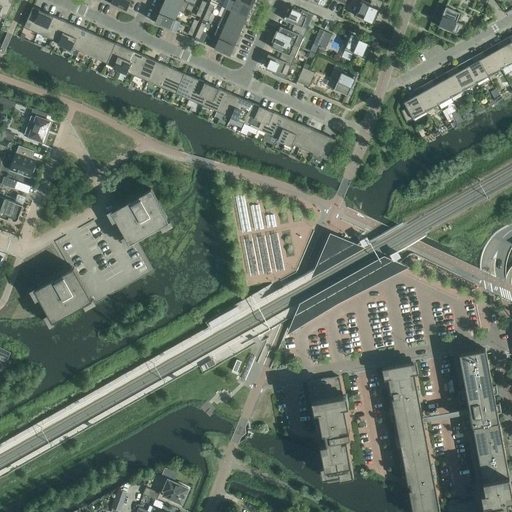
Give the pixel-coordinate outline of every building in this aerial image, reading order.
[(0,0),(0,16),(6,19),(14,0),(0,0)] [(106,0),(106,1),(127,10),(131,1),(129,0),(106,0)] [(179,11),(185,13),(189,3),(183,1),(180,0),(164,0),(163,4),(179,11)] [(235,1),(232,0),(229,0),(226,8),(247,18),(251,8),(235,1)] [(232,0),(235,1),(251,8),(254,0),(232,0)] [(374,22),(384,2),(379,0),(371,0),(370,4),(362,0),(355,16),(365,20),(366,19),(374,22)] [(159,13),(175,20),(179,11),(163,4),(159,13)] [(40,10),(33,7),(24,27),(38,33),(46,15),(38,12),(38,10),(39,10),(40,10)] [(446,7),(441,18),(443,19),(439,27),(460,36),(465,25),(458,22),(461,14),(446,7)] [(247,18),(226,8),(222,18),(243,27),(247,18)] [(283,19),(294,24),(307,29),(313,15),(314,15),(300,8),(300,9),(302,10),(300,13),(288,8),(283,19)] [(155,23),(171,30),(175,20),(159,13),(155,23)] [(55,17),(54,19),(46,15),(38,33),(52,39),(61,19),(54,16),(54,17),(55,17)] [(243,27),(222,18),(218,27),(239,36),(243,27)] [(67,22),(61,19),(52,39),(59,42),(58,44),(65,47),(73,27),(65,24),(66,22),(67,22)] [(281,26),(276,37),(295,45),(295,44),(299,35),(304,37),(307,29),(294,24),(291,30),(281,26)] [(82,29),(81,31),(73,27),(65,47),(71,50),(72,48),(79,51),(88,31),(81,28),(81,29),(82,29)] [(239,36),(218,27),(213,37),(235,46),(239,36)] [(320,29),(314,43),(320,46),(326,32),(320,29)] [(94,34),(95,34),(88,31),(79,51),(93,57),(101,39),(93,36),(93,34),(94,34)] [(326,49),(332,34),(326,32),(320,46),(326,49)] [(364,57),(370,45),(361,41),(362,39),(351,35),(344,50),(357,56),(358,54),(364,57)] [(209,46),(231,56),(235,46),(213,37),(209,46)] [(295,44),(295,45),(276,37),(271,47),(282,52),(279,59),(292,64),(299,47),(295,44)] [(511,41),(511,42),(508,37),(502,41),(511,59),(511,41)] [(110,41),(109,43),(101,39),(93,57),(107,63),(116,43),(109,40),(109,41),(110,41)] [(496,44),(498,49),(492,53),(501,69),(502,69),(501,68),(511,62),(511,59),(502,41),(496,44)] [(121,46),(122,46),(116,43),(107,63),(114,66),(113,68),(120,71),(128,51),(120,48),(121,46)] [(137,53),(136,55),(128,51),(120,71),(126,74),(127,72),(134,75),(143,55),(136,52),(136,53),(137,53)] [(485,56),(483,51),(477,55),(489,76),(488,75),(501,69),(492,53),(485,56)] [(272,73),(272,74),(286,80),(286,79),(285,79),(292,64),(279,59),(268,54),(263,65),(276,70),(274,74),(272,73)] [(149,58),(150,58),(143,55),(134,75),(148,81),(156,63),(148,60),(148,58),(149,58)] [(471,58),(473,63),(467,67),(476,83),(477,83),(476,82),(488,76),(488,77),(489,76),(477,55),(471,58)] [(165,65),(164,67),(156,63),(148,81),(162,87),(171,67),(164,64),(164,65),(165,65)] [(460,70),(458,66),(452,69),(464,90),(463,89),(476,83),(476,84),(476,83),(467,67),(460,70)] [(177,70),(171,67),(162,87),(176,93),(183,75),(175,72),(176,70),(177,70)] [(303,67),(297,82),(303,84),(309,70),(303,67)] [(332,89),(348,95),(353,85),(351,84),(355,76),(334,67),(329,77),(336,80),(332,89)] [(445,72),(448,77),(442,81),(451,97),(451,96),(463,90),(463,91),(464,90),(452,69),(445,72)] [(309,87),(315,73),(309,70),(303,84),(309,87)] [(192,77),(191,79),(183,75),(176,93),(189,99),(198,79),(191,76),(191,77),(192,77)] [(204,82),(205,82),(198,79),(189,99),(203,105),(211,87),(203,84),(203,82),(204,82)] [(435,85),(432,80),(426,83),(438,105),(439,104),(438,103),(450,97),(451,98),(451,97),(442,81),(435,85)] [(425,110),(438,104),(438,105),(426,83),(420,87),(423,91),(417,95),(426,112),(426,111),(425,110)] [(220,89),(219,91),(211,87),(203,105),(217,111),(225,91),(219,88),(219,89),(220,89)] [(232,94),(225,91),(217,111),(231,117),(238,99),(230,96),(231,94),(232,94)] [(501,99),(498,94),(493,97),(496,102),(501,99)] [(413,117),(425,112),(426,112),(417,95),(404,102),(407,108),(402,111),(407,122),(413,119),(414,118),(413,117)] [(0,103),(12,108),(14,102),(1,97),(0,99),(0,103)] [(247,101),(246,103),(238,99),(231,117),(244,123),(253,103),(246,100),(246,101),(247,101)] [(259,106),(260,106),(253,103),(244,123),(258,129),(266,111),(258,108),(258,106),(259,106)] [(33,108),(24,135),(35,139),(35,141),(40,143),(42,141),(44,142),(47,134),(46,133),(51,121),(46,120),(48,114),(33,108)] [(275,113),(274,115),(266,111),(258,129),(272,135),(280,115),(274,112),(274,113),(275,113)] [(287,118),(280,115),(272,135),(279,138),(278,140),(284,143),(293,123),(285,120),(286,118),(287,118)] [(302,125),(301,127),(293,123),(284,143),(291,146),(292,144),(299,147),(308,127),(301,124),(301,125),(302,125)] [(313,130),(314,130),(315,130),(308,127),(299,147),(313,153),(321,135),(313,132),(313,130)] [(330,137),(329,139),(321,135),(313,153),(327,159),(336,139),(329,136),(329,137),(330,137)] [(1,138),(0,141),(0,144),(7,146),(9,141),(1,138)] [(33,173),(36,166),(34,166),(36,161),(32,159),(32,155),(31,154),(32,150),(19,146),(10,170),(30,177),(32,172),(33,173)] [(17,182),(4,177),(2,184),(15,188),(17,182)] [(171,220),(169,220),(151,189),(139,195),(141,198),(118,211),(134,239),(157,226),(158,228),(161,226),(163,230),(173,224),(171,220)] [(0,196),(0,210),(1,211),(0,213),(0,216),(8,220),(9,217),(11,218),(12,220),(14,221),(16,221),(17,220),(18,219),(19,217),(23,205),(25,197),(18,195),(15,202),(0,196)] [(82,305),(81,304),(88,300),(72,271),(39,290),(48,307),(45,308),(48,313),(44,315),(50,326),(55,323),(54,321),(82,305)] [(369,284),(378,279),(374,272),(365,277),(369,284)] [(0,347),(0,357),(1,356),(8,359),(11,352),(0,347)] [(511,511),(511,489),(486,348),(455,354),(464,400),(460,401),(463,417),(467,416),(468,420),(484,511),(511,511)] [(242,361),(237,359),(232,370),(237,372),(242,361)] [(412,362),(386,367),(413,511),(429,511),(440,510),(412,362)] [(339,376),(309,381),(327,477),(353,472),(347,438),(342,439),(342,437),(350,436),(349,429),(343,430),(342,428),(349,427),(339,376)] [(165,467),(162,475),(175,480),(178,473),(165,467)] [(188,488),(168,480),(164,490),(166,491),(164,495),(180,502),(179,503),(182,504),(187,494),(186,494),(188,488)] [(146,487),(143,494),(156,500),(159,493),(146,487)] [(119,490),(116,499),(123,502),(127,492),(119,490)] [(476,511),(474,501),(456,504),(457,511),(476,511)]
